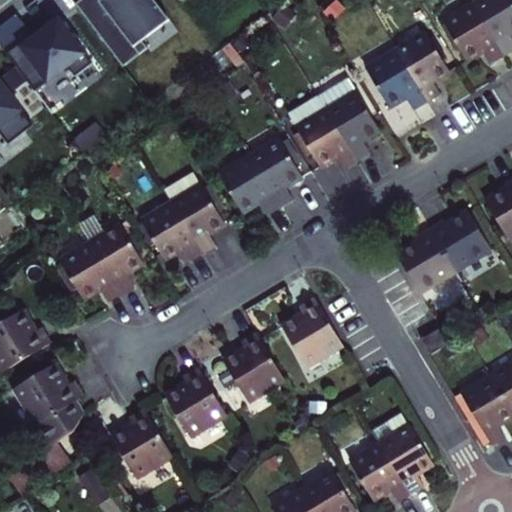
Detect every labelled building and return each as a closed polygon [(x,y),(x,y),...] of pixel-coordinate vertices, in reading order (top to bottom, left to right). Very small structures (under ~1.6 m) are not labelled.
[(165,21),(148,0),(110,0),(107,3),(104,0),(90,0),(76,11),(124,75),(148,57),(138,42),(165,21)] [(511,4),(509,0),(488,0),(474,9),(505,61),(511,56),(511,43),(511,41),(511,40),(511,4)] [(494,68),(505,61),(474,9),(445,27),(468,66),(477,61),(485,55),(494,68)] [(91,69),(58,25),(34,43),(30,40),(5,59),(34,97),(66,72),(74,82),(91,69)] [(427,37),(396,56),(428,108),(440,100),(433,88),(440,83),(451,76),(427,37)] [(428,108),(396,56),(367,73),(391,113),(398,108),(408,103),(415,115),(428,108)] [(348,85),(319,103),(359,168),(371,161),(364,148),(373,143),(380,138),(348,85)] [(32,132),(0,90),(0,140),(8,151),(32,132)] [(346,176),(359,168),(319,103),(290,122),(320,173),(330,167),(337,163),(346,176)] [(279,146),(250,163),(281,215),(294,207),(286,195),(293,190),(302,184),(294,172),(282,151),(279,146)] [(287,148),(282,151),(294,172),(299,169),(287,148)] [(268,223),(281,215),(250,163),(219,182),(243,220),(251,215),(260,209),(268,223)] [(193,176),(163,194),(173,209),(204,260),(216,253),(209,240),(217,235),(225,230),(193,176)] [(510,242),(511,240),(511,182),(507,186),(510,190),(502,194),(487,203),(510,242)] [(204,260),(173,209),(143,228),(166,267),(175,261),(183,256),(191,269),(204,260)] [(445,223),(432,231),(458,274),(493,252),(470,213),(459,220),(448,227),(445,223)] [(81,233),(91,250),(104,241),(94,225),(81,233)] [(143,271),(120,231),(104,241),(91,250),(122,300),(135,292),(128,281),(137,275),(143,271)] [(458,274),(432,231),(419,239),(421,243),(413,248),(397,257),(426,305),(464,284),(458,274)] [(122,300),(91,250),(61,268),(85,307),(94,301),(102,296),(109,308),(122,300)] [(305,377),(342,355),(313,307),(298,317),(302,323),(294,329),(281,337),(305,377)] [(0,381),(0,382),(52,350),(43,335),(35,340),(30,330),(22,318),(0,332),(0,381)] [(450,344),(441,329),(421,340),(431,356),(450,344)] [(248,412),(284,390),(256,343),(241,352),(245,358),(238,363),(224,372),(248,412)] [(511,364),(491,377),(511,410),(511,364)] [(55,372),(15,398),(38,434),(41,439),(38,444),(43,452),(49,452),(51,455),(55,452),(75,438),(85,419),(79,408),(85,404),(76,389),(68,394),(62,384),(55,372)] [(511,416),(511,410),(491,377),(461,395),(492,447),(505,439),(497,426),(505,421),(511,416)] [(225,426),(196,378),(181,388),(186,395),(179,399),(165,408),(189,448),(225,426)] [(171,463),(143,416),(127,426),(131,432),(123,438),(110,446),(135,486),(171,463)] [(369,436),(378,450),(409,501),(423,493),(414,479),(421,475),(430,469),(398,417),(369,436)] [(328,424),(318,430),(324,440),(334,434),(328,424)] [(396,509),(409,501),(378,450),(348,467),(371,506),(380,500),(388,495),(396,509)] [(51,455),(19,478),(31,495),(68,470),(55,452),(51,455)] [(89,473),(76,482),(93,507),(106,498),(89,473)] [(19,478),(8,486),(20,503),(31,495),(19,478)] [(348,511),(328,479),(299,497),(308,511),(348,511)] [(308,511),(299,497),(274,511),(308,511)]
